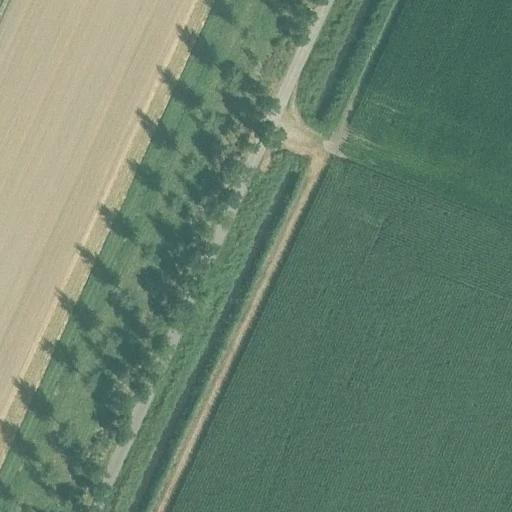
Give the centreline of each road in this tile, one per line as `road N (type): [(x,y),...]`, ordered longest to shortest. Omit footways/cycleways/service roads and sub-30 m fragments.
road 1 (unclassified): [(88,511),(324,0)]
road 2 (track): [(224,0),(0,485)]
